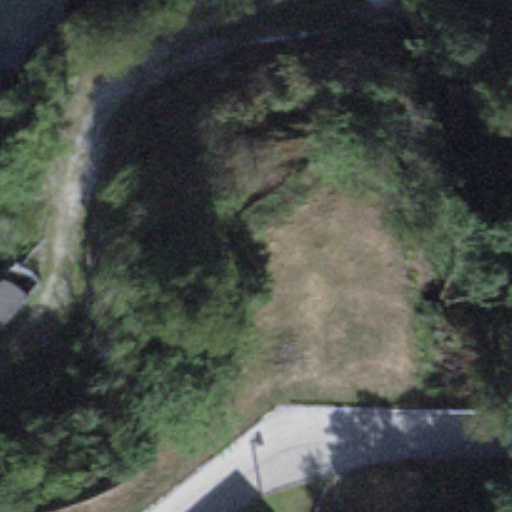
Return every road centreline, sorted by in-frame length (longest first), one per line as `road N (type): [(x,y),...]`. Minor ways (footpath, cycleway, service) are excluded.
road 1 (track): [(309,8),(189,35),(127,65),(93,119),(67,202),(50,318),(0,360)]
road 2 (unclassified): [(201,511),(242,476),(305,445),(353,435),(511,436)]
